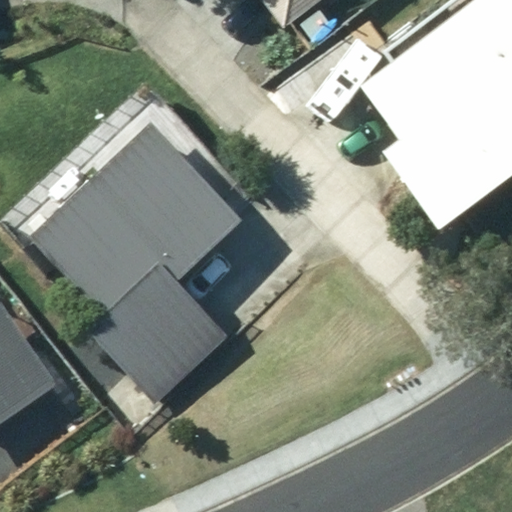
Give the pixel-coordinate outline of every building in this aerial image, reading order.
[(271,0),(280,11),(294,0),(271,0)] [(365,149),(424,228),(511,161),(511,0),(447,0),(338,82),(380,138),(365,149)] [(11,239),(85,316),(70,330),(143,407),(217,337),(164,282),(228,220),(134,121),(11,239)] [(0,418),(47,383),(0,318),(0,418)] [(511,511),(511,500),(497,511),(511,511)]
